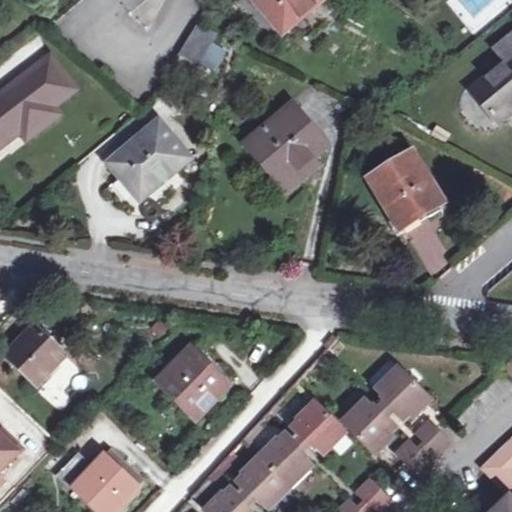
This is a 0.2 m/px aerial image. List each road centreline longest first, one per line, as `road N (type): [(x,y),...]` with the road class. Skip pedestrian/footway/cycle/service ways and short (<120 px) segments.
road 1 (unclassified): [(336,308),(0,257)]
road 2 (residential): [(336,308),(159,511)]
road 3 (unknown): [(114,274),(282,377)]
road 4 (residential): [(511,417),(420,511)]
road 5 (unknown): [(302,303),(324,178)]
